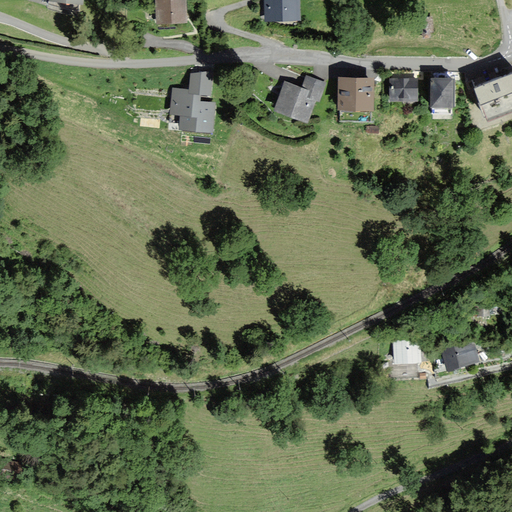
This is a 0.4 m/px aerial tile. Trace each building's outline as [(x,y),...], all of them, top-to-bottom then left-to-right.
[(153,0),(154,22),(183,21),(182,0),(153,0)] [(295,0),(262,0),(263,19),(296,18),(295,0)] [(433,31),(432,16),(418,17),(420,34),(422,33),(423,38),(425,38),(431,37),(430,32),(433,31)] [(180,115),(178,129),(214,132),(216,103),(201,101),(201,95),(212,96),(213,70),(191,73),(189,89),(172,87),(170,113),(180,115)] [(511,74),(511,70),(470,84),(481,117),(511,106),(511,74)] [(303,77),(299,89),(312,93),(310,99),(316,101),(322,84),(303,77)] [(335,78),(335,106),(367,106),(367,79),(335,78)] [(427,78),(427,103),(448,103),(448,78),(427,78)] [(389,79),(388,96),(411,98),(413,80),(389,79)] [(281,82),(271,109),(303,120),(310,99),(312,93),(299,89),(281,82)] [(473,340),(443,347),(449,369),(455,367),(479,361),(473,340)] [(420,341),(394,343),(395,363),(421,362),(420,349),(420,341)]
